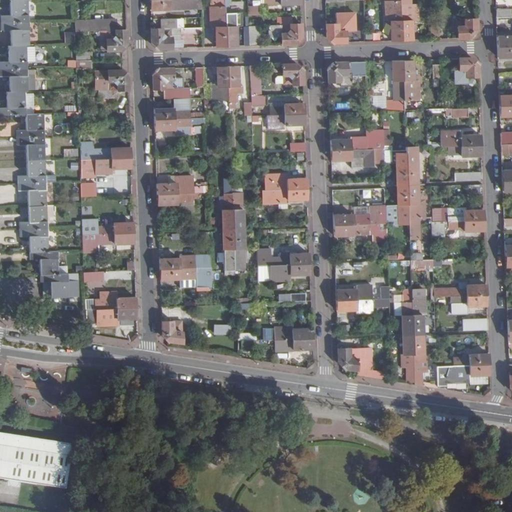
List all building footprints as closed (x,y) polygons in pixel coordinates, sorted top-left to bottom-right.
[(0,16),(0,23),(28,23),(27,0),(12,1),(9,1),(10,16),(0,16)] [(200,9),(199,0),(149,0),(150,11),(200,9)] [(230,0),(224,0),(225,8),(227,48),(237,47),(236,27),(242,26),(242,13),(231,14),(230,0)] [(401,42),(399,0),(385,0),(386,22),(390,21),(391,42),(401,42)] [(406,0),(399,0),(401,42),(412,41),(411,21),(418,21),(417,6),(407,6),(406,0)] [(260,7),(247,8),(248,17),(260,16),(260,7)] [(227,48),(225,8),(209,8),(210,28),(215,27),(216,48),(227,48)] [(511,10),(495,10),(496,18),(511,18),(511,10)] [(300,39),(300,26),(291,26),(291,18),(274,19),(274,26),(268,27),(268,38),(280,38),(281,46),(294,46),(300,39)] [(158,50),(171,50),(171,40),(180,39),(180,35),(196,34),(196,44),(201,44),(201,28),(176,29),(175,19),(158,20),(159,30),(150,30),(151,43),(158,50)] [(476,32),(476,19),(457,19),(458,40),(470,39),(476,32)] [(126,46),(126,30),(117,30),(116,20),(74,21),(74,33),(100,31),(100,52),(121,51),(126,46)] [(10,31),(11,46),(26,46),(29,46),(29,43),(28,36),(36,36),(35,22),(28,23),(0,23),(0,30),(0,31),(10,31)] [(346,24),(325,25),(326,38),(333,44),(346,44),(345,32),(346,32),(346,24)] [(430,25),(431,41),(439,40),(438,24),(430,25)] [(248,27),(249,47),(259,47),(258,27),(248,27)] [(346,44),(354,43),(354,31),(346,32),(345,32),(346,44)] [(497,48),(511,47),(511,36),(496,37),(497,48)] [(0,62),(0,70),(27,69),(26,62),(26,47),(26,46),(11,46),(7,46),(8,62),(0,62)] [(26,47),(26,62),(35,62),(34,47),(26,47)] [(511,58),(511,47),(497,48),(497,59),(511,58)] [(92,52),(75,53),(75,61),(91,61),(92,61),(92,52)] [(467,79),(478,78),(478,65),(470,59),(457,59),(458,66),(458,71),(455,72),(455,80),(456,84),(468,84),(467,79)] [(91,61),(75,61),(75,68),(76,69),(91,68),(91,61)] [(385,101),(385,112),(404,111),(404,103),(403,101),(403,97),(402,61),(391,61),(391,82),(392,82),(393,101),(385,101)] [(403,97),(403,101),(417,101),(417,81),(413,81),(413,61),(402,61),(403,97)] [(350,76),(365,76),(364,62),(334,63),(327,71),(327,83),(338,83),(338,87),(351,86),(350,76)] [(249,86),(249,65),(241,66),(242,87),(249,86)] [(295,65),(282,65),(282,77),(283,85),(302,85),(302,70),(295,65)] [(260,66),(250,66),(251,96),(261,96),(260,66)] [(440,80),(440,66),(432,66),(433,80),(440,80)] [(211,102),(228,101),(227,67),(216,67),(216,85),(211,86),(211,102)] [(228,103),(236,102),(236,94),(242,94),(242,87),(238,87),(237,67),(227,67),(228,101),(228,103)] [(188,99),(204,98),(202,68),(195,68),(196,88),(182,89),(181,79),(173,80),(172,69),(157,69),(152,75),(153,87),(162,87),(163,89),(163,99),(173,99),(188,99)] [(0,77),(8,77),(9,92),(24,92),(27,92),(27,69),(0,70),(0,77)] [(34,69),(27,69),(27,92),(35,92),(34,69)] [(127,76),(122,70),(107,70),(107,71),(94,72),(95,91),(98,91),(98,99),(117,99),(117,91),(128,91),(127,76)] [(0,115),(24,115),(25,115),(24,94),(24,92),(9,92),(6,92),(7,108),(0,108),(0,115)] [(24,94),(25,115),(33,115),(32,94),(24,94)] [(511,95),(499,96),(499,107),(511,105),(511,95)] [(251,96),(251,104),(251,105),(267,105),(267,96),(261,96),(251,96)] [(154,120),(189,119),(188,99),(173,99),(173,109),(154,110),(154,120)] [(377,112),(381,112),(385,112),(385,101),(376,102),(377,112)] [(244,117),(246,117),(251,116),(251,105),(251,104),(243,104),(244,117)] [(270,116),(303,115),(303,104),(283,104),(269,105),(270,116)] [(511,105),(499,107),(500,118),(511,117),(511,105)] [(263,106),(252,106),(253,122),(264,121),(263,106)] [(454,117),(469,116),(469,108),(454,109),(454,117)] [(15,131),(15,138),(44,137),(43,114),(33,115),(25,115),(24,115),(25,130),(15,131)] [(283,126),(304,125),(303,115),(270,116),(266,116),(267,130),(283,129),(283,126)] [(154,120),(154,132),(176,131),(176,135),(190,134),(189,119),(154,120)] [(372,149),(382,149),(382,141),(381,131),(377,131),(368,132),(368,136),(350,138),(350,140),(329,140),(329,151),(372,149)] [(440,132),(440,147),(447,147),(481,146),(480,135),(460,136),(460,132),(440,132)] [(511,143),(511,133),(500,134),(500,144),(511,143)] [(26,145),(26,160),(45,160),(44,137),(15,138),(16,145),(26,145)] [(382,149),(383,164),(391,164),(390,140),(389,141),(382,141),(382,149)] [(131,159),(130,148),(93,149),(92,142),(79,143),(80,161),(131,159)] [(511,154),(511,143),(500,144),(501,155),(511,154)] [(289,144),(290,153),(305,152),(304,144),(289,144)] [(481,146),(447,147),(447,155),(453,155),(461,155),(461,157),(481,157),(481,146)] [(405,153),(406,185),(417,185),(416,147),(405,148),(405,153)] [(63,150),(64,159),(77,159),(77,149),(63,150)] [(329,151),(330,162),(351,161),(351,168),(373,167),(372,149),(329,151)] [(394,154),(395,186),(406,185),(405,153),(394,154)] [(131,159),(80,161),(81,178),(98,177),(98,170),(112,170),(131,169),(131,159)] [(17,176),(17,185),(45,184),(45,160),(26,160),(27,176),(17,176)] [(502,181),(511,180),(511,170),(501,171),(502,181)] [(456,181),(466,181),(482,180),(482,173),(456,174),(456,181)] [(199,194),(207,194),(207,187),(193,188),(193,177),(173,178),(173,184),(168,184),(156,185),(156,196),(199,194)] [(270,182),(270,191),(306,189),(305,179),(286,180),(286,182),(270,182)] [(511,192),(511,180),(502,181),(502,193),(511,192)] [(80,182),(80,197),(96,197),(96,182),(80,182)] [(27,191),(27,207),(46,206),(45,184),(17,185),(17,191),(27,191)] [(406,185),(395,186),(396,205),(407,204),(406,185)] [(406,185),(407,204),(408,240),(419,239),(418,219),(425,219),(424,200),(418,201),(417,185),(406,185)] [(482,195),(482,185),(466,185),(467,196),(482,195)] [(270,191),(262,191),(261,191),(262,205),(286,204),(286,201),(306,200),(306,189),(270,191)] [(156,196),(157,206),(178,205),(178,202),(193,202),(193,199),(199,199),(199,194),(156,196)] [(231,195),(233,230),(244,229),(243,210),(242,210),(241,194),(231,195)] [(222,211),(222,230),(233,230),(231,195),(225,195),(222,195),(223,198),(218,198),(219,211),(222,211)] [(18,222),(19,230),(47,229),(46,206),(27,207),(28,222),(18,222)] [(393,206),(384,207),(385,224),(385,230),(394,229),(393,206)] [(353,215),(332,215),(332,226),(385,224),(384,207),(369,207),(369,214),(353,215)] [(440,222),(442,222),(447,222),(483,221),(483,210),(462,211),(462,209),(439,210),(440,222)] [(430,210),(430,223),(440,222),(439,210),(430,210)] [(133,234),(133,223),(112,224),(112,226),(107,227),(106,221),(106,220),(87,221),(88,235),(133,234)] [(484,232),(483,221),(447,222),(448,230),(462,229),(463,233),(484,232)] [(430,223),(431,235),(443,234),(442,222),(440,222),(430,223)] [(385,224),(332,226),(333,236),(354,236),(370,235),(370,242),(386,242),(385,230),(385,224)] [(81,228),(74,228),(74,247),(82,246),(81,235),(81,228)] [(29,237),(29,252),(48,252),(47,229),(19,230),(19,237),(29,237)] [(244,229),(233,230),(234,266),(242,266),(242,264),(247,264),(246,253),(244,253),(244,229)] [(233,230),(222,230),(223,250),(224,272),(234,272),(234,266),(233,230)] [(88,235),(81,235),(82,246),(82,250),(82,253),(98,252),(98,245),(133,243),(133,234),(88,235)] [(270,250),(256,251),(257,267),(309,264),(308,254),(288,255),(288,253),(279,253),(279,258),(270,258),(270,250)] [(39,259),(40,275),(58,275),(58,263),(57,251),(48,252),(29,252),(29,260),(39,259)] [(179,258),(159,259),(159,270),(195,269),(194,256),(179,257),(179,258)] [(209,268),(209,256),(194,256),(195,269),(209,268)] [(58,263),(58,275),(66,274),(66,263),(58,263)] [(289,276),(309,275),(309,264),(257,267),(257,282),(289,281),(289,276)] [(195,269),(159,270),(159,281),(195,280),(195,288),(210,288),(209,268),(195,269)] [(112,279),(133,280),(133,272),(113,271),(112,279)] [(83,273),(83,274),(83,282),(103,281),(103,272),(83,273)] [(58,275),(40,275),(40,283),(43,283),(43,298),(77,297),(76,274),(66,274),(58,275)] [(458,289),(433,290),(433,297),(450,296),(486,295),(486,285),(465,286),(464,283),(457,283),(458,289)] [(387,299),(387,288),(371,289),(371,285),(355,286),(355,289),(335,290),(335,301),(387,299)] [(410,297),(410,288),(400,288),(401,296),(399,296),(400,309),(401,335),(412,335),(411,302),(410,297)] [(415,297),(410,297),(411,302),(412,335),(422,335),(422,315),(424,315),(423,290),(414,290),(415,297)] [(136,309),(135,297),(117,298),(116,291),(99,292),(99,299),(94,299),(94,305),(94,310),(100,310),(136,309)] [(467,308),(486,307),(486,295),(450,296),(451,314),(467,313),(467,308)] [(388,311),(387,299),(335,301),(335,312),(355,311),(356,314),(372,313),(372,311),(388,311)] [(252,304),(238,304),(239,313),(253,312),(252,304)] [(100,310),(100,316),(101,324),(117,324),(117,320),(136,319),(136,309),(100,310)] [(461,331),(487,330),(487,319),(461,320),(461,331)] [(182,322),(161,322),(161,336),(168,343),(183,344),(182,322)] [(214,324),(213,335),(231,335),(231,325),(214,324)] [(273,328),(274,340),(311,338),(311,328),(291,330),(291,327),(273,328)] [(413,379),(412,335),(401,335),(402,352),(402,358),(400,358),(400,368),(405,368),(406,379),(413,379)] [(422,335),(412,335),(413,379),(413,385),(422,387),(422,381),(421,371),(427,371),(426,352),(423,352),(422,335)] [(311,338),(274,340),(274,353),(291,352),(312,351),(311,338)] [(359,348),(337,349),(337,362),(344,370),(366,372),(365,359),(359,359),(359,348)] [(488,364),(488,353),(467,354),(467,357),(452,357),(452,361),(443,361),(443,366),(488,364)] [(436,367),(436,383),(437,386),(445,386),(445,383),(468,382),(468,376),(489,375),(488,364),(443,366),(436,367)] [(366,372),(344,370),(344,375),(367,378),(366,372)] [(368,370),(367,377),(383,380),(385,373),(368,370)] [(71,446),(0,434),(0,480),(8,481),(20,483),(65,489),(71,446)]
